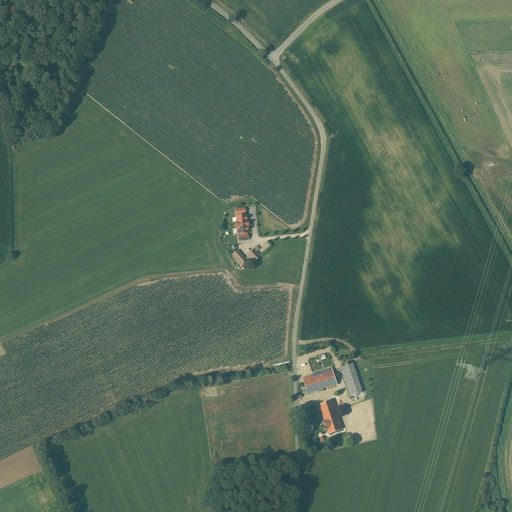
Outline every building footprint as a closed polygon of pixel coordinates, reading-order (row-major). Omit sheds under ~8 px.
[(238,240),(247,239),(244,209),(235,210),(238,240)] [(254,249),(246,255),(253,263),(260,256),(254,249)] [(245,261),(237,251),(231,256),(240,266),(245,261)] [(362,392),(353,364),(340,368),(350,396),(362,392)] [(336,385),(331,369),(303,378),(308,394),(336,385)] [(342,430),(332,401),(319,405),(325,421),(323,422),(326,430),(327,429),(329,434),(342,430)]
